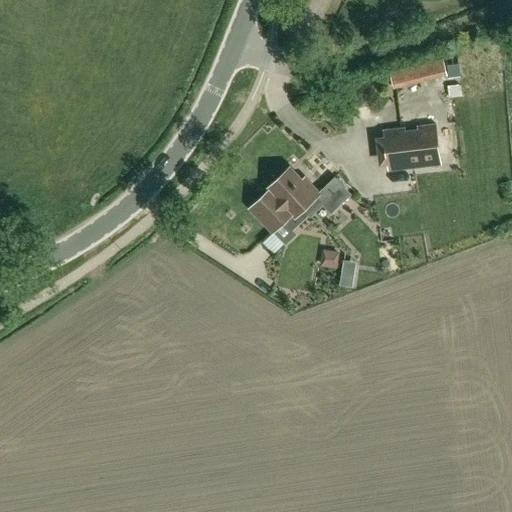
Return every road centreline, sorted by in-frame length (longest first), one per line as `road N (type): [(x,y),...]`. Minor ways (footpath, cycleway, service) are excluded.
road 1 (tertiary): [(0,291),(150,193),(210,110),(233,53)]
road 2 (track): [(510,0),(309,68),(287,64)]
road 3 (residential): [(233,53),(287,64),(322,0)]
